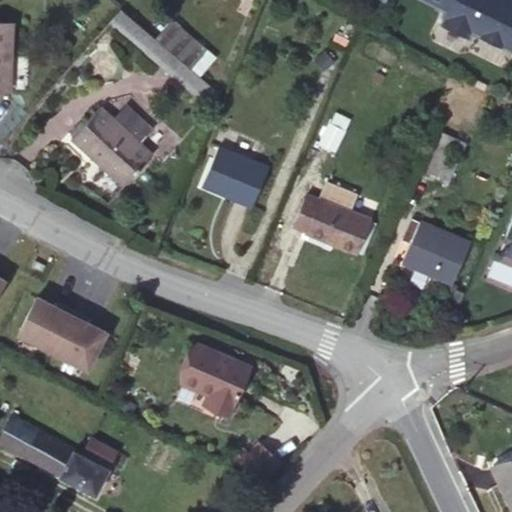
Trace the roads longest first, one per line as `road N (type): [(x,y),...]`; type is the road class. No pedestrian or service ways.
road 1 (residential): [(390,384),(329,345),(107,260),(0,201)]
road 2 (residential): [(390,384),(273,511)]
road 3 (residential): [(453,511),(390,384)]
road 4 (residential): [(511,345),(390,384)]
